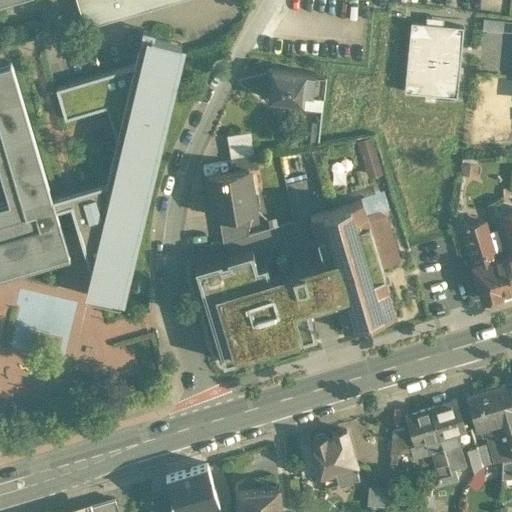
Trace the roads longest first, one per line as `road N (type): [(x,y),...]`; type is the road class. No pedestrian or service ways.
road 1 (residential): [(270,0),(195,141),(169,256),(212,423)]
road 2 (primary): [(212,423),(511,333)]
road 3 (primary): [(0,487),(212,423)]
